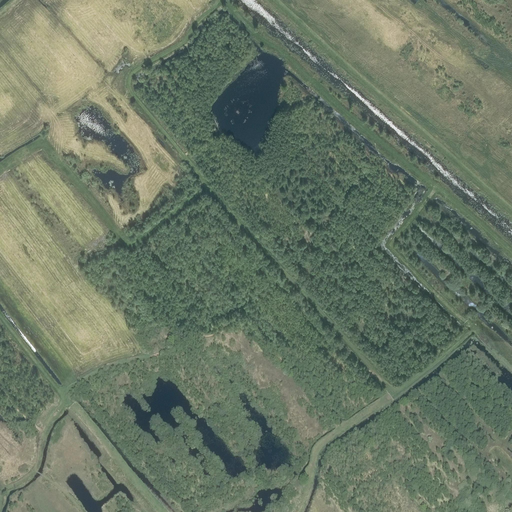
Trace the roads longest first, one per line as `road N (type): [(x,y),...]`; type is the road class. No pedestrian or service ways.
road 1 (track): [(223,0),(185,41),(132,72),(130,90),(204,185),(374,372)]
road 2 (track): [(511,253),(225,1)]
road 3 (track): [(511,209),(275,0)]
road 4 (track): [(206,186),(131,243),(44,144),(0,168)]
road 5 (track): [(475,331),(393,249),(436,189)]
road 6 (track): [(374,372),(395,393),(475,331),(511,367)]
road 7 (track): [(395,393),(316,448),(296,511)]
road 8 (track): [(162,511),(70,405)]
